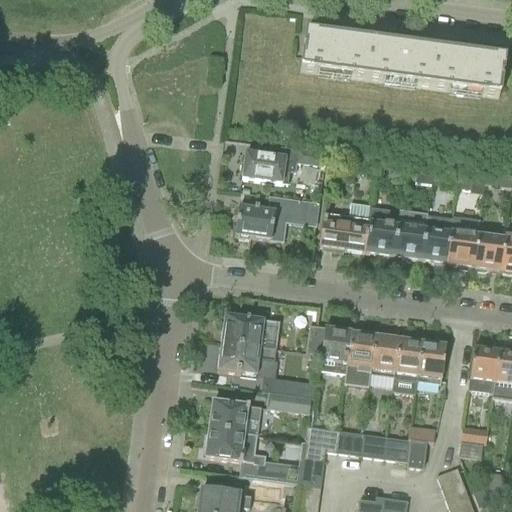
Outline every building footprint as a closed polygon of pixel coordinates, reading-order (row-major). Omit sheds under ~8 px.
[(299,74),(366,83),(371,45),(359,44),(359,43),(358,42),(358,44),(318,38),(319,37),(317,37),(317,38),(306,37),(306,35),(304,35),(299,74)] [(366,83),(431,92),(436,54),(425,53),(425,51),(424,51),(423,53),(384,47),(384,46),(383,46),(382,47),(371,45),(366,83)] [(436,54),(431,92),(498,101),(503,62),(501,62),(501,63),(490,62),(490,60),(489,60),(489,61),(449,56),(449,55),(448,54),(448,56),(436,54)] [(220,65),(210,64),(207,87),(217,89),(220,65)] [(298,165),(297,169),(323,172),(324,165),(325,159),(299,155),(298,165)] [(244,158),(241,184),(260,186),(281,189),(281,188),(286,189),(288,177),(294,177),(295,168),(297,169),(298,165),(264,160),(244,158)] [(388,174),(387,184),(402,185),(403,175),(388,174)] [(414,186),(414,187),(430,189),(431,178),(428,178),(415,177),(414,186)] [(438,190),(456,193),(458,181),(440,178),(438,190)] [(458,181),(456,193),(468,194),(470,182),(458,181)] [(496,181),(495,192),(510,194),(511,183),(496,181)] [(237,213),(233,240),(238,241),(238,243),(248,244),(248,242),(270,245),(281,246),(283,227),(310,231),(315,231),(318,209),(268,202),(266,216),(257,215),(237,213)] [(321,232),(318,252),(364,258),(370,213),(370,211),(350,208),(348,222),(327,219),(329,208),(324,208),(323,219),(321,232)] [(364,258),(393,262),(399,217),(370,213),(364,258)] [(393,262),(421,265),(427,219),(400,215),(399,217),(393,262)] [(427,221),(421,265),(446,269),(452,225),(427,221)] [(452,225),(446,269),(474,273),(479,230),(480,225),(452,221),(452,225)] [(474,273),(499,276),(503,241),(504,234),(479,230),(474,273)] [(511,242),(504,241),(499,276),(511,277),(511,242)] [(223,320),(219,348),(275,355),(278,327),(223,320)] [(308,331),(304,359),(307,359),(319,361),(323,333),(310,332),(308,331)] [(318,376),(343,379),(349,336),(338,335),(338,333),(326,331),(325,333),(323,333),(319,361),(320,361),(318,376)] [(343,379),(342,389),(365,392),(366,389),(367,379),(372,339),(349,336),(343,379)] [(367,379),(391,382),(396,342),(372,339),(367,379)] [(413,399),(415,385),(420,346),(396,342),(391,382),(389,392),(389,396),(413,399)] [(420,346),(415,385),(439,388),(444,349),(420,346)] [(275,355),(219,348),(216,376),(255,381),(271,383),(275,355)] [(467,384),(492,387),(496,356),(485,355),(483,352),(477,351),(474,353),(472,353),(467,384)] [(490,404),(511,407),(511,358),(510,358),(508,356),(501,355),(498,357),(496,356),(492,387),(490,404)] [(391,382),(367,379),(366,389),(389,392),(391,382)] [(268,399),(286,401),(287,388),(263,385),(261,397),(268,399)] [(287,388),(286,401),(310,404),(313,404),(315,392),(287,388)] [(310,404),(286,401),(268,399),(265,414),(307,420),(310,404)] [(212,406),(208,434),(240,438),(241,439),(253,440),(255,440),(256,441),(260,413),(257,412),(253,412),(232,409),(212,406)] [(460,445),(484,448),(486,435),(462,431),(460,445)] [(300,465),(323,468),(324,457),(305,432),(300,465)] [(305,432),(324,457),(336,458),(339,436),(305,432)] [(407,445),(409,445),(426,448),(432,448),(434,435),(409,432),(407,445)] [(208,434),(205,462),(224,465),(244,467),(242,483),(250,484),(261,485),(263,469),(264,461),(253,459),(256,441),(255,440),(253,440),(241,439),(240,438),(208,434)] [(339,436),(336,458),(348,460),(350,438),(339,436)] [(350,438),(348,460),(359,461),(362,439),(350,438)] [(362,439),(359,461),(371,463),(374,441),(362,439)] [(374,441),(371,463),(383,464),(386,442),(374,441)] [(386,442),(383,464),(395,466),(397,444),(386,442)] [(397,444),(395,466),(406,467),(409,445),(407,445),(397,444)] [(406,467),(405,474),(422,476),(422,474),(422,473),(426,448),(409,445),(406,467)] [(299,476),(321,479),(323,468),(300,465),(299,476)] [(263,469),(261,485),(279,487),(281,472),(263,469)] [(436,481),(440,491),(460,484),(457,473),(436,481)] [(320,490),(321,479),(299,476),(297,487),(320,490)] [(280,500),(282,488),(279,487),(261,485),(250,484),(249,496),(280,500)] [(440,491),(443,502),(464,494),(460,484),(440,491)] [(296,498),(318,501),(320,490),(297,487),(297,490),(296,498)] [(443,502),(447,511),(448,511),(468,505),(464,494),(443,502)] [(198,507),(197,511),(235,511),(236,511),(240,511),(247,511),(249,502),(199,495),(199,497),(197,497),(196,507),(198,507)] [(294,509),(314,511),(316,511),(318,501),(296,498),(294,509)] [(480,500),(481,511),(498,511),(497,499),(480,500)] [(358,504),(356,511),(383,511),(385,503),(374,501),(374,506),(358,504)] [(405,511),(406,506),(385,503),(383,511),(405,511)]
